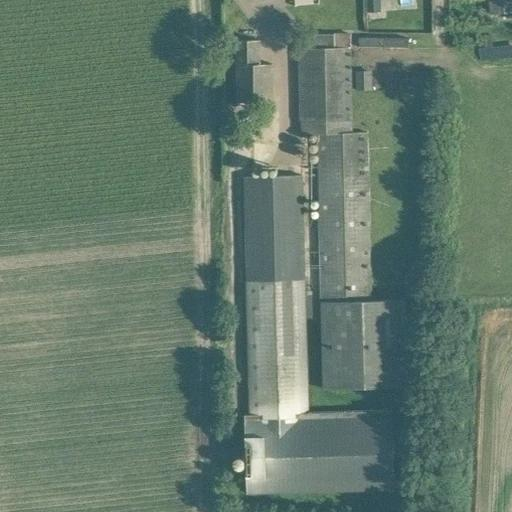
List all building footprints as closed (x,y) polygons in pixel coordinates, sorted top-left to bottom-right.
[(380,0),(366,0),(366,12),(381,12),(380,0)] [(511,0),(488,0),(491,15),(511,12),(511,0)] [(307,49),(298,49),(299,135),(318,135),(322,388),(407,387),(405,301),(372,302),(369,133),(352,133),(350,35),(307,36),(307,49)] [(272,64),(261,64),(260,41),(236,42),(238,102),(273,101),(272,64)] [(302,176),(243,177),(250,415),(245,415),(247,494),(394,491),(392,411),(309,414),(302,176)]
